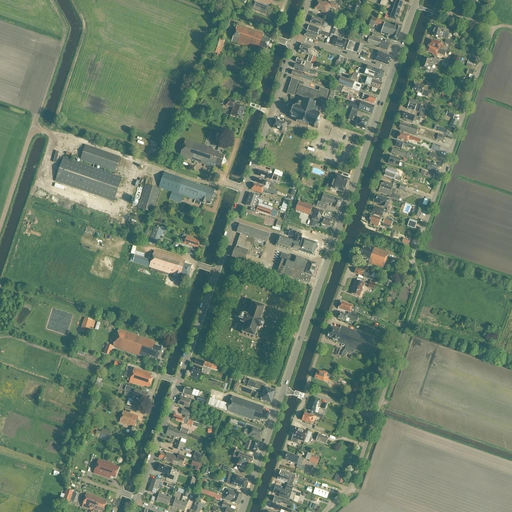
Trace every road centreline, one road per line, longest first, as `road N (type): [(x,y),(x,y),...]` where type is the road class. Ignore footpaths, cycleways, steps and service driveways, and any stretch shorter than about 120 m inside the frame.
road 1 (residential): [(137,503),(297,38)]
road 2 (tertiary): [(283,390),(392,71)]
road 3 (residential): [(413,262),(492,31)]
road 4 (residential): [(363,223),(437,14)]
road 5 (unclassified): [(304,398),(358,241)]
road 6 (tertiary): [(241,511),(283,390)]
road 7 (unclassified): [(263,511),(304,398)]
